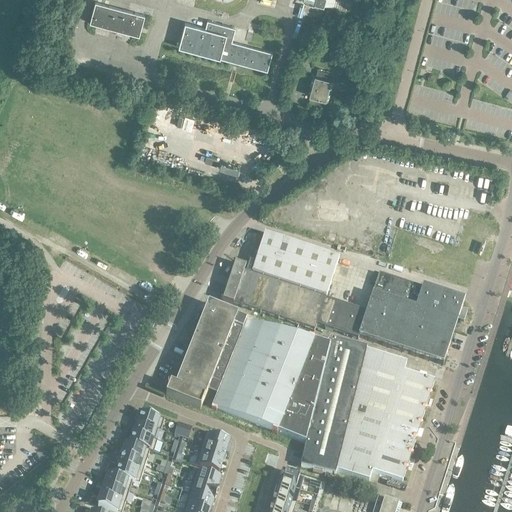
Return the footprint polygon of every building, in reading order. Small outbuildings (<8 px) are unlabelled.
[(300,0),(298,11),(308,14),(311,4),(314,5),(314,3),(324,6),(325,0),(300,0)] [(89,23),(139,36),(145,15),(95,2),(89,23)] [(369,12),(365,25),(372,27),(377,11),(373,10),(372,13),(369,12)] [(178,47),(267,71),(272,52),(232,41),(235,28),(208,20),(207,20),(205,28),(185,22),(178,47)] [(314,75),(311,85),(331,91),(334,81),(336,82),(338,75),(326,72),(318,70),(316,76),(314,75)] [(311,85),(308,96),(311,96),(309,102),(317,104),(329,107),(331,101),(328,100),(331,91),(311,85)] [(372,147),(368,166),(379,168),(383,149),(372,147)] [(383,149),(379,168),(389,171),(393,151),(383,149)] [(393,151),(389,171),(400,173),(404,154),(393,151)] [(349,152),(340,159),(351,174),(360,167),(349,152)] [(404,154),(400,173),(410,175),(415,156),(404,154)] [(415,156),(410,175),(421,177),(425,158),(415,156)] [(425,158),(421,177),(432,180),(436,161),(425,158)] [(340,159),(331,165),(343,181),(351,174),(340,159)] [(436,161),(432,180),(442,182),(446,163),(436,161)] [(446,163),(442,182),(453,185),(458,169),(457,169),(457,165),(446,163)] [(331,165),(322,171),(334,187),(343,181),(331,165)] [(452,207),(448,222),(464,227),(479,232),(495,181),(458,169),(453,185),(452,185),(450,193),(463,197),(460,210),(452,207)] [(222,176),(238,179),(240,173),(223,170),(222,176)] [(322,171),(314,178),(325,194),(334,187),(322,171)] [(314,178),(305,184),(317,200),(325,194),(314,178)] [(305,184),(296,191),(308,207),(317,200),(305,184)] [(296,191),(288,197),(299,213),(308,207),(296,191)] [(288,197),(278,204),(290,220),(299,213),(288,197)] [(464,227),(460,238),(478,244),(482,233),(479,232),(464,227)] [(251,276),(274,283),(325,300),(339,259),(265,235),(251,276)] [(460,238),(457,248),(475,254),(478,244),(460,238)] [(457,248),(453,258),(472,264),(475,254),(457,248)] [(68,257),(66,262),(76,266),(78,261),(68,257)] [(453,258),(450,268),(468,274),(472,264),(453,258)] [(264,315),(274,283),(251,276),(244,273),(246,268),(235,264),(223,302),(264,315)] [(450,268),(447,279),(465,285),(469,274),(468,274),(450,268)] [(99,281),(101,277),(92,272),(89,276),(99,281)] [(316,327),(358,340),(359,338),(443,366),(457,324),(415,311),(422,289),(379,275),(366,313),(335,303),(331,316),(321,313),(316,327)] [(325,300),(274,283),(264,315),(314,332),(316,327),(321,313),(331,316),(335,303),(325,300)] [(467,313),(461,311),(464,301),(423,287),(422,289),(415,311),(457,324),(457,322),(463,324),(467,313)] [(306,446),(305,452),(301,467),(335,476),(336,473),(369,484),(371,475),(402,484),(434,384),(403,374),(406,365),(366,353),(366,350),(331,341),(330,347),(313,342),(314,341),(309,340),(308,341),(251,324),(251,322),(246,321),(246,320),(208,305),(176,387),(170,385),(166,396),(201,410),(209,389),(218,392),(212,409),(217,411),(217,410),(273,432),(272,433),(277,435),(277,434),(306,446)] [(140,412),(137,423),(158,430),(158,431),(160,432),(164,420),(140,412)] [(137,423),(133,434),(155,441),(158,431),(158,430),(137,423)] [(177,425),(174,436),(180,438),(183,426),(177,425)] [(186,427),(182,439),(188,441),(192,429),(186,427)] [(205,433),(202,444),(226,452),(229,441),(205,433)] [(129,446),(149,452),(153,454),(157,442),(155,441),(133,434),(129,446)] [(126,444),(122,455),(146,463),(149,452),(129,446),(126,444)] [(202,444),(198,456),(222,463),(226,452),(202,444)] [(122,455),(119,466),(143,473),(146,463),(122,455)] [(198,456),(195,467),(219,475),(222,463),(198,456)] [(115,477),(132,482),(132,483),(139,485),(143,473),(119,466),(115,477)] [(196,471),(193,482),(217,490),(220,479),(218,478),(196,471)] [(282,472),(278,484),(300,491),(304,479),(297,477),(285,473),(284,473),(282,472)] [(108,474),(105,485),(129,493),(132,483),(132,482),(115,477),(108,474)] [(193,482),(189,493),(213,501),(217,490),(193,482)] [(278,484),(275,496),(296,502),(300,491),(278,484)] [(105,485),(101,496),(125,504),(129,493),(105,485)] [(189,493),(186,504),(210,511),(213,501),(189,493)] [(101,496),(98,507),(111,511),(122,511),(125,504),(101,496)] [(275,496),(271,507),(287,511),(293,511),(296,502),(275,496)] [(378,498),(373,511),(399,511),(402,505),(378,498)]
